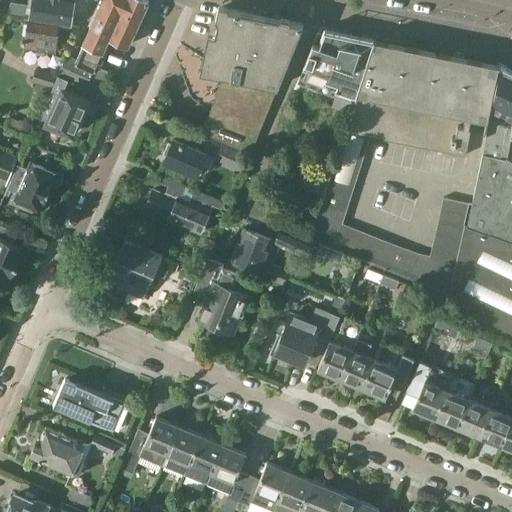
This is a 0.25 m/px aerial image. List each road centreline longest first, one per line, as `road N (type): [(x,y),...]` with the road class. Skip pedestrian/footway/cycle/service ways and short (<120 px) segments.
road 1 (residential): [(43,308),(511,500)]
road 2 (residential): [(176,0),(43,308)]
road 3 (residential): [(225,245),(320,0)]
